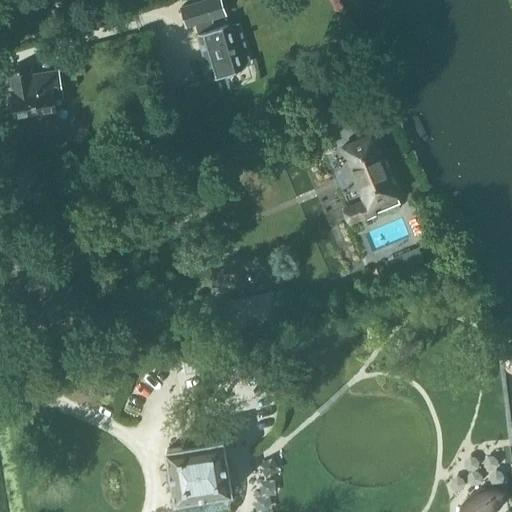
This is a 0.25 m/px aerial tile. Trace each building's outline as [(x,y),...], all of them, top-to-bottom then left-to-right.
[(221,0),(204,0),(181,7),(187,27),(199,23),(211,20),(226,15),(221,0)] [(211,20),(199,23),(202,33),(198,34),(211,79),(242,69),(236,48),(245,45),(238,24),(229,27),(228,25),(214,29),(211,20)] [(29,69),(11,73),(14,92),(13,92),(19,125),(57,119),(52,89),(61,88),(58,71),(30,75),(29,69)] [(399,205),(370,137),(342,149),(364,202),(342,211),(341,214),(341,217),(343,220),(345,221),(347,222),(348,226),(385,211),(387,212),(390,213),(392,212),(396,211),(398,208),(399,205)] [(274,291),(227,302),(235,336),(281,325),(274,291)] [(196,359),(208,357),(206,347),(194,349),(196,359)] [(223,440),(167,450),(170,473),(174,496),(178,496),(227,488),(231,488),(223,440)] [(461,511),(493,511),(497,509),(501,505),(504,500),(506,494),(507,489),(502,487),(496,487),(490,487),(485,488),(479,491),(475,494),(470,497),(467,502),(464,506),(461,511)] [(227,488),(178,496),(181,511),(230,511),(231,511),(229,501),(227,488)]
